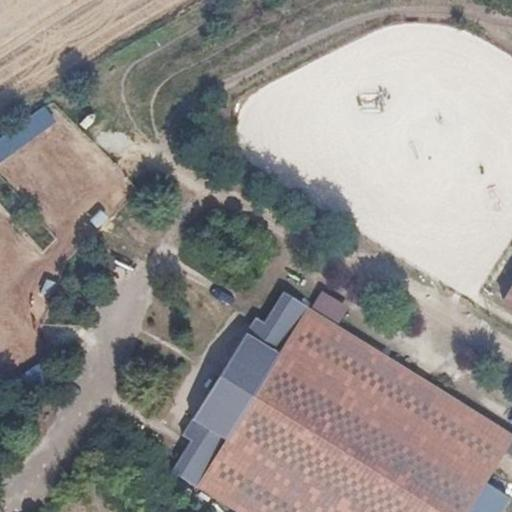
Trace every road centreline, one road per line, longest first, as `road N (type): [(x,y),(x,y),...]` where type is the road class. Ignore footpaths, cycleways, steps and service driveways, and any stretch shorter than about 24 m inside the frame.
road 1 (track): [(511,357),(221,197),(160,139),(150,115),(162,83),(318,0)]
road 2 (track): [(168,147),(179,106),(367,13),(415,7),(511,21)]
road 3 (track): [(221,197),(173,221),(84,430),(18,511)]
road 4 (track): [(168,147),(143,125),(123,71),(239,0)]
road 5 (track): [(160,432),(238,299)]
road 6 (track): [(156,252),(268,317)]
